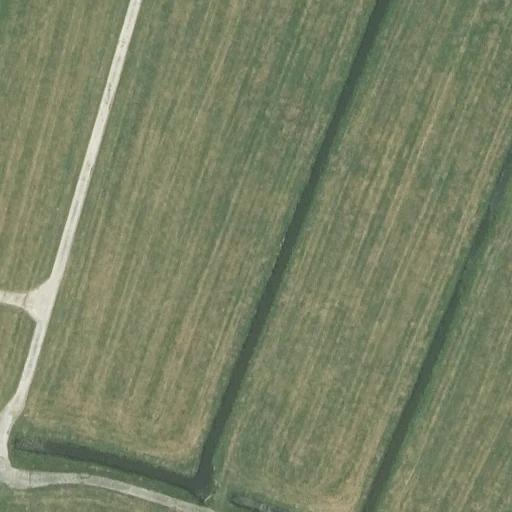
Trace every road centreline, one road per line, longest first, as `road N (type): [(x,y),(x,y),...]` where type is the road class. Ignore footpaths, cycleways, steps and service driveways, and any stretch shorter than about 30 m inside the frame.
road 1 (track): [(46,308),(136,0)]
road 2 (track): [(191,511),(80,476),(0,474)]
road 3 (track): [(0,435),(21,395),(46,308),(0,296)]
